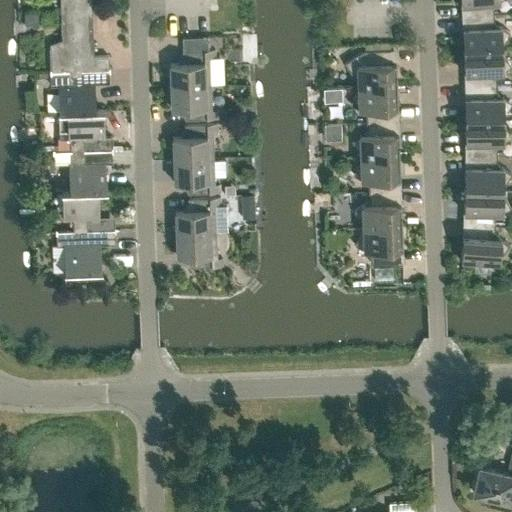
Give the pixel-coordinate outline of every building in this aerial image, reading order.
[(60,0),(60,7),(59,7),(60,9),(92,8),(92,3),(91,3),(90,0),(60,0)] [(345,0),(345,17),(355,17),(355,6),(391,7),(391,0),(345,0)] [(466,3),(467,15),(493,14),(492,5),(498,1),(499,1),(499,0),(460,0),(461,3),(466,3)] [(109,69),(109,66),(108,55),(93,55),(91,13),(92,13),(92,8),(60,9),(60,12),(61,12),(62,44),(49,45),(50,68),(49,68),(49,71),(109,69)] [(462,27),(463,50),(502,49),(501,46),(509,31),(501,27),(501,26),(500,26),(493,23),(493,14),(467,15),(467,27),(462,27)] [(344,62),(357,83),(358,86),(396,85),(396,62),(390,62),(390,48),(363,49),(344,62)] [(169,63),(170,85),(209,84),(209,57),(215,57),(214,49),(183,50),(184,62),(169,63)] [(469,72),(469,84),(496,84),(496,75),(501,71),(502,71),(502,70),(511,65),(502,51),(502,49),(463,50),(464,73),(469,72)] [(108,71),(109,71),(109,69),(49,71),(50,85),(58,84),(59,110),(58,110),(58,111),(67,111),(67,110),(95,109),(94,82),(109,82),(108,71)] [(210,110),(209,84),(170,85),(171,108),(185,107),(186,119),(217,118),(216,110),(210,110)] [(464,97),(464,119),(503,119),(503,116),(511,102),(503,97),(502,97),(496,93),(496,84),(469,84),(470,96),(464,97)] [(397,107),(396,85),(358,86),(358,88),(350,103),(358,108),(358,109),(359,109),(365,112),(366,121),(392,120),(392,107),(397,107)] [(49,126),(47,108),(34,109),(35,127),(49,126)] [(112,149),(112,146),(111,146),(110,136),(104,136),(103,110),(104,110),(104,108),(95,109),(67,110),(67,111),(58,111),(59,138),(70,137),(70,149),(54,150),(54,148),(52,148),(52,151),(112,149)] [(470,142),(470,154),(496,154),(496,145),(502,142),(503,142),(503,141),(511,136),(503,122),(503,119),(464,119),(465,142),(470,142)] [(392,132),(392,120),(366,121),(366,130),(360,134),(359,134),(351,140),(360,154),(360,156),(399,155),(398,132),(392,132)] [(186,136),(172,136),(173,159),(212,157),(211,131),(217,130),(217,123),(186,124),(186,136)] [(111,151),(112,151),(112,149),(52,151),(52,153),(54,153),(54,151),(70,151),(70,163),(69,163),(70,189),(70,190),(98,189),(98,190),(107,189),(107,188),(106,188),(105,162),(112,162),(111,151)] [(496,163),(496,154),(470,154),(470,166),(464,166),(464,188),(502,190),(502,187),(511,173),(503,168),(503,167),(502,167),(496,163)] [(399,178),(399,155),(360,156),(360,159),(352,174),(361,178),(361,179),(362,179),(368,182),(368,191),(395,190),(394,178),(399,178)] [(213,184),(212,157),(173,159),(174,181),(188,181),(188,193),(219,192),(219,184),(213,184)] [(502,192),(502,190),(464,188),(463,211),(468,211),(468,223),(494,224),(495,216),(501,212),(502,212),(510,207),(502,192)] [(98,189),(70,190),(70,189),(61,190),(61,191),(62,191),(63,218),(72,217),(73,229),(56,230),(56,228),(55,228),(55,231),(115,229),(115,226),(114,226),(114,228),(87,229),(86,217),(99,216),(98,190),(98,189)] [(395,203),(395,190),(368,191),(368,200),(363,204),(362,204),(362,205),(353,210),(362,224),(362,227),(401,225),(400,203),(395,203)] [(254,193),(241,193),(241,204),(254,204),(254,193)] [(189,210),(174,210),(175,233),(215,231),(214,204),(220,204),(220,197),(188,198),(189,210)] [(494,233),(494,224),(468,223),(467,235),(462,235),(460,258),(463,258),(462,263),(474,264),(474,259),(499,261),(499,258),(508,244),(500,238),(499,237),(494,233)] [(396,248),(402,248),(401,225),(362,227),(362,229),(355,244),(363,249),(364,249),(370,253),(371,263),(397,262),(396,248)] [(115,231),(115,229),(55,231),(55,233),(56,233),(56,245),(64,244),(64,270),(64,271),(101,270),(101,268),(100,269),(99,243),(115,243),(115,231)] [(175,233),(176,255),(190,255),(191,267),(222,265),(222,258),(216,258),(215,231),(175,233)] [(363,417),(363,430),(372,429),(371,416),(363,417)] [(511,450),(511,451),(506,472),(479,465),(473,492),(511,501),(511,450)] [(396,511),(421,511),(421,496),(396,497),(396,511)]
